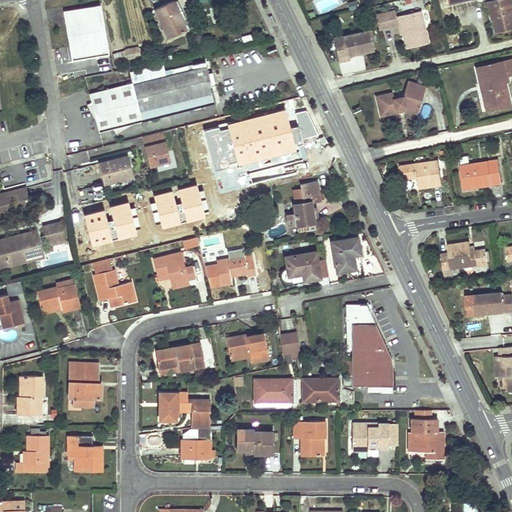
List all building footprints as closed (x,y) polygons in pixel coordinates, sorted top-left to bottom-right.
[(149,0),(166,38),(186,29),(172,0),(149,0)] [(319,12),(339,5),(337,0),(318,0),(315,1),(319,12)] [(495,32),(511,28),(511,4),(511,0),(489,0),(487,1),(489,8),(490,8),(492,7),(494,19),(492,20),(495,32)] [(395,16),(396,16),(393,1),(373,6),(377,21),(395,16)] [(356,2),(348,4),(350,12),(358,10),(356,2)] [(75,9),(64,10),(71,49),(73,60),(110,53),(101,4),(75,9)] [(427,43),(420,10),(396,16),(395,16),(397,25),(400,24),(403,34),(406,48),(427,43)] [(368,30),(334,38),(339,62),(349,60),(348,56),(372,50),(368,30)] [(163,38),(161,32),(144,35),(146,42),(163,38)] [(142,57),(139,46),(126,49),(126,51),(119,52),(120,61),(142,57)] [(511,58),(477,68),(486,105),(508,99),(504,81),(508,80),(506,74),(511,72),(511,58)] [(193,70),(132,84),(89,94),(98,131),(214,103),(209,83),(204,61),(192,64),(193,70)] [(163,64),(129,72),(132,84),(193,70),(192,64),(165,70),(163,64)] [(393,93),(378,96),(382,116),(398,112),(397,108),(405,106),(406,110),(418,113),(426,87),(409,80),(403,96),(394,98),(393,93)] [(508,99),(486,105),(487,110),(509,104),(508,99)] [(290,127),(285,109),(276,111),(276,110),(254,115),(255,117),(238,121),(238,119),(218,124),(219,127),(203,131),(214,170),(228,166),(229,168),(249,163),(248,161),(277,153),(277,155),(298,150),(297,144),(303,143),(302,139),(318,135),(307,110),(295,113),(298,125),(290,127)] [(174,129),(165,131),(171,161),(180,159),(174,129)] [(161,131),(142,136),(149,165),(169,160),(161,131)] [(132,176),(126,155),(98,162),(103,184),(132,176)] [(419,187),(442,184),(439,160),(399,166),(401,179),(417,176),(419,187)] [(482,186),(502,182),(498,160),(460,166),(464,188),(482,186)] [(252,183),(249,173),(238,176),(241,186),(252,183)] [(286,214),(288,225),(296,224),(297,231),(315,229),(314,221),(318,220),(316,207),(312,208),(311,202),(309,194),(318,192),(317,182),(301,184),(304,202),(293,204),(294,213),(286,214)] [(160,222),(161,226),(204,215),(203,211),(208,210),(203,189),(197,191),(196,184),(177,189),(181,202),(175,203),(171,190),(153,195),(154,201),(149,202),(155,224),(160,222)] [(0,195),(0,216),(30,209),(25,188),(8,192),(6,195),(2,197),(0,195)] [(309,194),(311,202),(320,200),(318,192),(309,194)] [(342,199),(330,199),(329,215),(342,215),(342,199)] [(129,208),(127,201),(109,206),(112,219),(107,220),(111,239),(135,233),(134,229),(139,228),(134,207),(129,208)] [(111,239),(107,220),(106,220),(103,209),(83,214),(91,244),(111,239)] [(64,238),(60,222),(43,226),(47,243),(64,238)] [(0,259),(40,249),(35,231),(0,239),(0,259)] [(196,244),(194,236),(182,239),(184,247),(196,244)] [(332,240),(337,271),(355,268),(352,248),(359,247),(358,236),(332,240)] [(296,249),(295,241),(284,243),(286,251),(296,249)] [(470,242),(447,245),(448,253),(441,254),(443,270),(488,263),(486,249),(476,250),(471,251),(470,246),(470,242)] [(363,267),(359,247),(352,248),(355,268),(363,267)] [(180,252),(153,259),(158,275),(158,276),(169,273),(170,277),(173,287),(188,284),(187,279),(194,277),(192,265),(184,267),(180,252)] [(315,252),(285,257),(288,275),(308,272),(309,279),(320,278),(315,252)] [(243,256),(216,261),(221,285),(230,283),(229,276),(228,273),(235,272),(235,275),(246,273),(247,275),(255,273),(252,261),(245,262),(243,256)] [(96,273),(93,274),(99,295),(108,293),(109,297),(111,307),(135,300),(130,281),(117,284),(114,269),(111,269),(110,263),(108,258),(94,262),(95,267),(96,273)] [(308,272),(288,275),(289,283),(309,279),(308,272)] [(56,286),(56,289),(73,284),(72,279),(55,283),(56,286)] [(56,286),(36,291),(41,308),(61,303),(62,308),(63,311),(80,306),(74,284),(73,284),(56,289),(56,286)] [(503,291),(474,294),(476,314),(511,310),(511,294),(503,295),(503,291)] [(6,294),(0,295),(0,317),(3,328),(23,323),(19,306),(10,309),(8,301),(6,294)] [(474,294),(466,295),(468,315),(476,314),(474,294)] [(10,309),(19,306),(17,299),(8,301),(10,309)] [(61,303),(41,308),(42,313),(62,308),(61,303)] [(352,347),(352,361),(348,361),(348,375),(342,375),(343,385),(367,386),(367,391),(380,391),(380,392),(392,392),(392,360),(366,303),(346,303),(347,347),(352,347)] [(245,333),(225,337),(229,354),(248,351),(250,356),(250,362),(268,359),(263,332),(246,335),(245,333)] [(288,334),(291,352),(299,351),(296,333),(288,334)] [(282,351),(282,353),(291,352),(288,334),(280,335),(282,351)] [(178,346),(155,350),(158,367),(177,364),(179,370),(204,365),(200,342),(178,346)] [(502,355),(495,356),(496,376),(509,375),(510,391),(511,391),(511,346),(501,347),(502,355)] [(248,351),(229,354),(230,359),(250,356),(248,351)] [(273,358),(274,367),(282,365),(282,357),(273,358)] [(88,362),(69,362),(68,397),(73,397),(81,398),(81,406),(93,407),(93,398),(100,398),(100,385),(97,385),(97,372),(88,371),(88,362)] [(88,371),(97,372),(98,362),(88,362),(88,371)] [(177,364),(158,367),(159,374),(179,370),(177,364)] [(17,396),(17,414),(39,414),(40,396),(41,396),(42,376),(25,375),(24,396),(19,396),(17,396)] [(242,386),(242,376),(233,376),(233,386),(242,386)] [(301,379),(301,400),(337,400),(337,378),(301,379)] [(254,379),(254,401),(291,400),(291,379),(254,379)] [(187,391),(159,391),(159,419),(175,419),(175,410),(190,410),(196,410),(196,416),(190,416),(190,426),(197,426),(197,439),(181,439),(181,456),(209,457),(210,399),(187,399),(187,391)] [(81,398),(73,397),(73,406),(81,406),(81,398)] [(442,459),(442,431),(436,431),(436,418),(429,418),(429,410),(413,410),(413,418),(410,418),(410,431),(410,432),(408,432),(408,451),(426,451),(426,459),(442,459)] [(324,420),(292,420),(292,437),(299,437),(299,455),(309,455),(324,455),(324,437),(324,420)] [(351,422),(351,450),(367,450),(367,448),(367,445),(377,445),(377,448),(387,448),(390,448),(390,446),(398,445),(398,424),(389,424),(389,422),(377,422),(377,426),(367,426),(367,422),(351,422)] [(236,428),(236,449),(252,449),(252,452),(273,452),(273,431),(253,431),(253,429),(236,428)] [(47,435),(27,435),(27,450),(27,462),(23,462),(16,462),(16,471),(40,471),(40,465),(47,465),(47,435)] [(92,435),(67,435),(67,455),(80,455),(80,471),(101,471),(101,450),(92,450),(92,445),(92,435)] [(75,460),(74,471),(80,471),(80,455),(67,455),(67,459),(75,460)] [(14,500),(0,500),(0,511),(14,511),(14,510),(14,500)]
